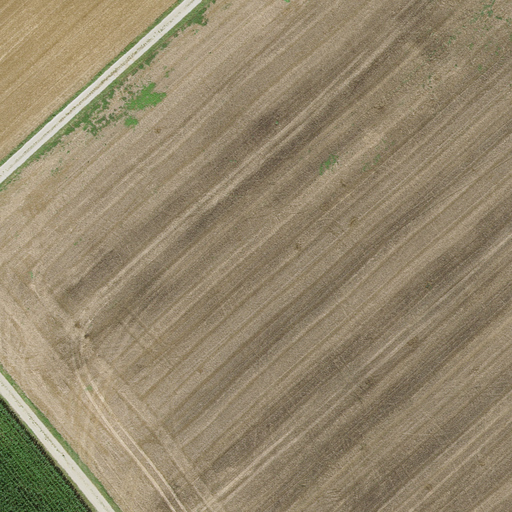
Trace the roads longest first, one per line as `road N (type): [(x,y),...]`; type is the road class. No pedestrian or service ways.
road 1 (track): [(0,171),(187,0)]
road 2 (track): [(0,389),(99,511)]
